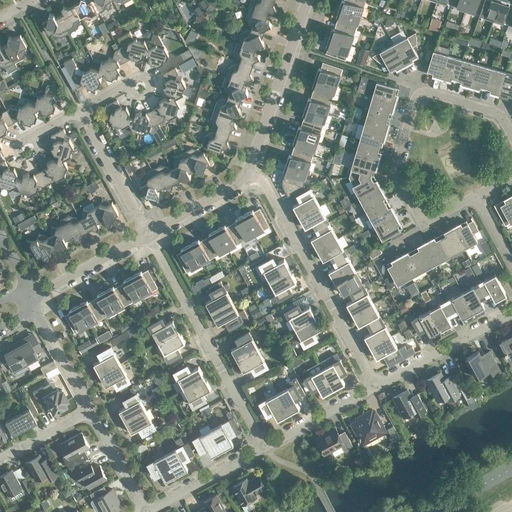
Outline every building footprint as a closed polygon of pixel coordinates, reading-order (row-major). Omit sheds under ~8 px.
[(80,0),(79,2),(74,5),(81,16),(83,15),(84,18),(91,20),(91,19),(90,19),(92,15),(98,11),(100,16),(101,16),(92,0),(87,0),(86,0),(80,0)] [(110,0),(92,0),(101,16),(99,11),(105,8),(109,9),(110,9),(112,3),(110,0)] [(274,0),(251,0),(248,8),(267,15),(269,10),(272,12),(277,9),(276,9),(273,4),(274,0)] [(365,1),(362,0),(341,0),(339,8),(360,15),(363,7),(364,6),(363,6),(365,1),(365,2),(365,1)] [(468,0),(452,0),(451,5),(452,5),(457,6),(456,6),(457,7),(465,9),(468,0)] [(468,0),(465,9),(474,12),(473,12),(474,13),(474,12),(479,14),(480,14),(484,0),(468,0)] [(500,0),(484,0),(480,14),(480,15),(480,14),(485,16),(486,16),(494,19),(500,0)] [(510,1),(508,0),(500,0),(494,19),(502,22),(503,22),(507,24),(508,24),(511,12),(511,4),(509,3),(510,1)] [(210,3),(206,8),(211,11),(215,7),(210,3)] [(81,16),(74,5),(69,8),(64,6),(64,5),(63,5),(62,10),(64,13),(60,15),(69,33),(78,28),(80,20),(78,18),(81,16)] [(197,5),(192,8),(195,14),(200,11),(197,5)] [(267,15),(248,8),(245,17),(249,25),(252,26),(251,28),(264,33),(266,27),(271,24),(271,25),(272,25),(269,20),(266,19),(267,15)] [(360,15),(339,8),(336,16),(338,17),(337,23),(356,29),(357,24),(358,24),(358,23),(360,15)] [(61,38),(69,33),(60,15),(56,18),(54,14),(49,13),(49,14),(48,19),(42,22),(49,34),(51,33),(53,35),(61,38)] [(356,29),(337,23),(335,28),(332,27),(329,36),(351,43),(353,35),(354,35),(355,30),(356,30),(356,29)] [(264,33),(251,28),(250,31),(247,30),(240,33),(237,42),(256,49),(257,45),(261,46),(265,44),(265,43),(264,43),(262,38),(264,33)] [(122,47),(119,49),(126,61),(131,58),(132,59),(133,58),(136,59),(137,60),(137,61),(143,57),(144,53),(147,54),(146,54),(147,55),(149,48),(144,40),(143,41),(137,40),(136,38),(134,40),(129,32),(117,38),(122,47)] [(417,45),(416,32),(407,37),(406,37),(402,40),(401,40),(394,44),(405,64),(409,62),(413,60),(412,57),(416,55),(417,57),(418,56),(413,46),(416,44),(416,45),(417,45)] [(9,43),(5,45),(15,63),(23,58),(26,50),(24,47),(27,46),(20,34),(15,37),(9,36),(10,35),(9,35),(8,40),(9,43)] [(351,43),(329,36),(326,46),(328,47),(326,53),(345,60),(346,59),(345,59),(347,54),(348,53),(347,53),(351,43)] [(256,49),(237,42),(234,52),(237,59),(240,60),(239,62),(252,67),(254,61),(259,59),(260,59),(258,54),(254,53),(256,49)] [(157,46),(156,44),(149,48),(147,55),(147,54),(150,54),(148,59),(152,65),(152,64),(153,64),(156,65),(157,66),(156,66),(157,66),(158,66),(161,72),(184,59),(181,54),(177,56),(168,54),(164,46),(162,47),(157,46)] [(405,64),(394,44),(386,48),(385,49),(381,51),(380,51),(380,52),(372,56),(382,64),(382,63),(385,61),(391,71),(392,71),(390,69),(395,66),(396,69),(405,64)] [(0,65),(5,67),(8,73),(18,68),(15,63),(5,45),(1,47),(0,45),(0,65)] [(188,45),(188,46),(189,49),(192,55),(194,59),(203,50),(188,45)] [(126,61),(119,49),(115,51),(112,58),(108,57),(108,59),(103,62),(101,61),(99,70),(102,75),(102,74),(104,73),(106,77),(113,79),(112,78),(113,78),(116,76),(117,76),(117,77),(119,70),(117,66),(119,65),(120,66),(120,65),(120,64),(126,61)] [(189,49),(181,54),(184,59),(192,55),(189,49)] [(434,51),(433,50),(427,72),(428,72),(428,70),(433,72),(433,74),(442,77),(448,55),(440,53),(440,52),(439,52),(434,51)] [(456,57),(448,55),(442,77),(451,79),(451,77),(457,78),(456,80),(456,81),(463,59),(462,59),(457,58),(457,57),(456,57)] [(193,57),(179,64),(183,71),(197,64),(193,57)] [(101,76),(102,75),(99,70),(90,67),(90,69),(85,72),(83,71),(82,75),(74,73),(76,65),(72,58),(63,63),(77,88),(83,85),(84,85),(83,84),(86,83),(88,87),(95,89),(94,88),(95,87),(98,86),(99,86),(98,86),(99,87),(101,80),(99,76),(101,75),(101,76)] [(463,59),(456,81),(457,78),(462,80),(461,83),(470,85),(477,63),(469,61),(468,61),(463,59)] [(252,67),(239,62),(239,65),(236,64),(228,67),(225,76),(244,83),(246,79),(249,80),(253,78),(253,77),(250,72),(252,67)] [(342,68),(323,62),(321,68),(319,67),(315,77),(337,85),(340,75),(340,74),(342,70),(342,68)] [(485,66),(477,63),(470,85),(479,88),(480,85),(485,87),(485,89),(491,67),(486,66),(485,66)] [(492,68),(491,67),(485,89),(486,87),(491,88),(490,91),(499,94),(506,72),(497,69),(492,68)] [(170,96),(169,96),(184,100),(186,95),(189,96),(192,87),(186,86),(181,78),(176,76),(177,72),(175,68),(163,75),(166,81),(165,81),(165,82),(166,83),(165,86),(164,86),(163,86),(167,92),(171,94),(170,96)] [(511,73),(506,72),(499,94),(508,96),(509,94),(511,94),(511,73)] [(244,83),(225,76),(222,86),(226,93),(229,94),(228,96),(240,101),(242,95),(247,93),(248,93),(246,88),(243,87),(244,83)] [(337,85),(315,77),(312,86),(315,87),(313,93),(332,99),(332,98),(333,94),(334,94),(334,93),(337,85)] [(398,88),(377,81),(376,83),(377,83),(375,87),(375,88),(373,96),(394,103),(397,94),(394,93),(396,88),(398,88)] [(62,96),(55,83),(51,86),(47,85),(45,92),(44,94),(39,97),(37,96),(35,104),(38,110),(38,109),(40,108),(42,112),(49,114),(49,113),(49,112),(52,111),(53,111),(53,112),(55,105),(53,101),(55,100),(56,100),(56,99),(62,96)] [(332,99),(313,93),(311,98),(308,97),(305,106),(327,113),(330,105),(330,104),(331,100),(332,100),(332,99)] [(184,101),(184,100),(169,96),(170,97),(170,99),(165,98),(159,101),(159,102),(160,102),(159,106),(158,106),(158,107),(152,110),(159,123),(163,121),(164,117),(170,118),(177,114),(179,118),(183,116),(182,114),(183,108),(185,107),(183,104),(184,101)] [(240,101),(228,96),(227,99),(224,98),(217,101),(213,111),(232,117),(234,113),(237,114),(242,112),(242,111),(241,111),(238,106),(240,101)] [(394,103),(373,96),(370,105),(370,104),(370,105),(369,110),(368,110),(368,111),(390,117),(388,116),(389,111),(392,112),(394,103)] [(126,135),(133,131),(129,124),(131,117),(131,118),(128,117),(129,113),(126,107),(125,108),(122,107),(121,106),(121,105),(120,106),(117,100),(104,107),(106,111),(111,112),(109,117),(114,125),(115,124),(121,126),(126,135)] [(10,108),(6,110),(13,123),(19,120),(20,120),(20,119),(22,118),(24,122),(31,124),(31,123),(31,122),(34,121),(35,121),(35,122),(37,115),(35,111),(37,110),(38,110),(35,104),(26,102),(26,104),(21,107),(19,106),(18,110),(10,108)] [(327,113),(305,106),(302,115),(305,116),(303,121),(322,127),(324,122),(324,121),(327,113)] [(13,123),(6,110),(3,112),(1,116),(0,116),(0,134),(1,135),(7,132),(6,131),(5,131),(6,127),(7,127),(8,127),(8,126),(13,123)] [(159,123),(152,110),(147,113),(146,112),(145,113),(146,113),(145,114),(141,113),(141,112),(141,111),(135,114),(134,119),(131,118),(131,117),(129,124),(133,131),(135,130),(140,132),(141,134),(149,129),(151,133),(152,133),(158,143),(166,138),(158,124),(159,123)] [(232,117),(213,111),(210,120),(214,127),(217,128),(216,130),(229,135),(231,129),(236,127),(237,127),(234,123),(231,121),(232,117)] [(390,117),(368,111),(367,116),(366,117),(367,117),(364,125),(386,131),(389,122),(386,122),(387,117),(390,117)] [(322,127),(303,121),(301,126),(299,125),(296,134),(317,142),(320,133),(320,134),(320,133),(322,128),(322,127)] [(386,131),(364,125),(362,133),(361,134),(360,139),(381,146),(381,145),(379,145),(381,140),(383,140),(386,131)] [(57,157),(57,158),(64,159),(71,155),(70,153),(72,148),(74,147),(69,139),(64,138),(65,133),(63,129),(50,136),(54,142),(53,143),(54,144),(53,147),(52,148),(52,147),(51,148),(54,154),(59,155),(58,157),(57,157)] [(229,135),(216,130),(215,133),(212,132),(205,135),(202,145),(221,151),(222,147),(226,148),(230,146),(230,145),(229,145),(227,140),(229,135)] [(317,142),(296,134),(293,143),(295,144),(293,149),(312,156),(313,155),(312,155),(314,150),(314,151),(315,150),(314,150),(317,142)] [(381,146),(360,139),(360,140),(358,145),(358,146),(356,154),(377,160),(380,151),(378,150),(379,145),(381,146)] [(192,148),(183,153),(193,170),(197,168),(199,171),(204,172),(203,172),(205,166),(210,163),(204,152),(201,153),(200,150),(192,148)] [(337,148),(334,155),(342,158),(344,151),(337,148)] [(312,156),(293,149),(291,155),(289,154),(286,163),(307,170),(310,162),(311,161),(310,161),(312,156)] [(193,170),(183,153),(175,157),(173,165),(174,168),(172,169),(178,181),(184,178),(189,179),(189,180),(191,175),(189,172),(193,170)] [(377,160),(356,154),(353,162),(353,163),(352,168),(352,167),(351,169),(349,177),(373,175),(373,174),(371,174),(372,169),(375,169),(377,160)] [(64,159),(57,158),(58,158),(57,161),(53,159),(47,163),(48,164),(47,167),(46,168),(46,167),(45,167),(46,169),(40,172),(47,184),(51,182),(52,178),(57,179),(65,175),(65,173),(66,168),(68,167),(64,159)] [(9,189),(17,185),(19,179),(19,178),(18,179),(16,179),(17,174),(14,168),(13,168),(14,169),(13,169),(9,168),(9,167),(8,167),(5,161),(0,163),(0,184),(1,187),(3,186),(8,187),(9,189)] [(307,170),(286,163),(283,171),(286,172),(284,178),(283,181),(283,184),(284,187),(285,189),(288,195),(288,196),(304,187),(304,186),(303,184),(304,179),(305,179),(305,178),(307,170)] [(160,165),(152,170),(161,187),(165,185),(167,188),(172,190),(172,189),(171,189),(173,184),(178,181),(172,169),(170,170),(168,167),(160,165)] [(161,187),(152,170),(143,174),(141,182),(143,185),(140,186),(140,187),(146,198),(152,195),(157,197),(158,197),(159,193),(157,190),(161,187)] [(47,184),(40,172),(34,175),(34,174),(33,174),(32,175),(29,174),(29,173),(29,172),(23,176),(21,180),(19,179),(17,185),(21,193),(23,192),(28,193),(29,195),(37,190),(39,185),(43,187),(47,184)] [(373,175),(349,177),(353,185),(354,187),(354,186),(356,191),(356,192),(356,191),(361,199),(381,188),(376,180),(374,181),(371,176),(373,175)] [(96,181),(90,184),(93,190),(99,186),(96,181)] [(385,196),(381,188),(361,199),(365,206),(365,207),(367,212),(368,212),(387,201),(385,202),(383,198),(385,196)] [(293,206),(299,217),(320,205),(314,194),(313,194),(310,189),(298,195),(301,201),(293,206)] [(511,195),(505,199),(506,202),(501,204),(500,202),(500,203),(501,205),(496,207),(495,205),(494,206),(505,225),(506,225),(510,222),(511,222),(511,221),(511,195)] [(92,203),(91,203),(101,220),(105,218),(107,221),(112,223),(112,222),(111,222),(113,217),(118,214),(112,202),(109,203),(108,200),(102,199),(101,199),(102,199),(101,204),(94,207),(92,203)] [(387,202),(387,201),(368,212),(368,213),(370,217),(371,218),(375,225),(395,214),(390,206),(388,207),(385,203),(387,202)] [(101,220),(91,203),(83,208),(81,215),(82,218),(80,219),(86,231),(92,228),(97,230),(99,226),(97,223),(101,220)] [(326,216),(320,205),(299,217),(305,228),(314,223),(316,228),(328,222),(325,217),(326,216)] [(269,227),(260,209),(252,213),(251,211),(243,215),(254,235),(261,231),(262,231),(262,230),(268,227),(269,227)] [(21,213),(14,216),(17,222),(24,218),(21,213)] [(399,223),(395,214),(375,225),(379,233),(379,234),(380,234),(382,238),(382,239),(402,228),(402,227),(400,229),(397,224),(399,223)] [(34,215),(28,218),(31,224),(37,221),(34,215)] [(68,215),(60,220),(69,238),(74,235),(75,239),(80,240),(80,239),(81,234),(86,231),(80,219),(78,221),(76,218),(68,215)] [(254,235),(243,215),(235,219),(236,222),(231,225),(241,242),(246,239),(246,240),(247,239),(246,239),(254,235)] [(479,231),(472,218),(471,218),(472,220),(468,223),(467,221),(466,221),(467,223),(462,226),(461,223),(453,228),(464,248),(471,244),(472,243),(476,241),(477,240),(473,233),(478,231),(479,231)] [(69,238),(60,220),(62,225),(56,228),(51,227),(52,226),(51,226),(49,233),(51,235),(48,237),(55,248),(60,245),(65,247),(65,248),(66,248),(67,243),(65,240),(69,238)] [(331,227),(328,222),(316,228),(319,234),(311,238),(317,249),(337,238),(331,227)] [(241,242),(231,225),(226,227),(225,225),(217,229),(228,249),(235,245),(236,245),(240,242),(240,243),(241,242)] [(464,248),(453,228),(444,232),(446,235),(441,237),(440,235),(451,255),(455,252),(456,252),(464,248)] [(228,249),(217,229),(209,234),(210,236),(205,239),(215,257),(215,256),(219,254),(220,254),(220,253),(228,249)] [(50,251),(55,248),(48,237),(46,238),(45,235),(38,233),(38,234),(39,234),(37,238),(31,242),(26,240),(26,239),(24,245),(28,253),(35,250),(38,255),(42,253),(44,256),(48,257),(49,257),(48,256),(50,251)] [(451,255),(440,235),(440,236),(441,238),(436,240),(435,238),(426,242),(437,262),(445,258),(446,258),(450,255),(451,255)] [(343,249),(337,238),(317,249),(323,260),(331,256),(334,261),(346,254),(343,249)] [(215,257),(205,239),(200,242),(198,239),(190,244),(201,264),(209,260),(210,259),(214,257),(215,257)] [(487,241),(481,244),(486,254),(492,251),(487,241)] [(437,262),(426,242),(418,247),(419,249),(415,252),(414,250),(413,250),(424,269),(425,269),(429,267),(430,266),(437,262)] [(201,264),(190,244),(182,248),(184,251),(176,254),(186,272),(187,272),(187,271),(191,269),(192,269),(201,264)] [(354,244),(346,249),(348,253),(356,249),(354,244)] [(382,252),(379,246),(368,252),(372,258),(382,252)] [(424,269),(413,250),(414,252),(410,254),(408,252),(400,257),(411,277),(418,272),(419,273),(419,272),(424,270),(424,269)] [(349,260),(346,254),(334,261),(337,266),(329,271),(335,282),(355,271),(349,260)] [(411,277),(400,257),(392,261),(393,263),(388,266),(387,264),(397,284),(399,284),(398,283),(403,281),(404,281),(403,281),(411,277)] [(263,270),(269,282),(290,270),(284,259),(275,264),(272,258),(260,265),(264,270),(263,270)] [(478,264),(472,267),(477,276),(483,273),(478,264)] [(244,266),(239,269),(242,275),(247,272),(244,266)] [(158,288),(148,270),(141,274),(139,272),(131,276),(142,296),(150,292),(151,292),(151,291),(156,288),(157,288),(158,288)] [(296,281),(290,270),(269,282),(275,293),(271,295),(274,301),(291,292),(288,286),(296,281)] [(361,282),(355,271),(335,282),(341,293),(349,288),(352,294),(364,287),(361,282)] [(484,280),(479,283),(485,295),(490,292),(495,301),(507,295),(495,274),(484,280)] [(142,296),(131,276),(123,280),(125,283),(120,286),(129,303),(130,303),(134,300),(134,301),(135,300),(142,296)] [(389,277),(384,280),(389,289),(394,286),(389,277)] [(414,282),(406,286),(412,296),(419,292),(414,282)] [(485,295),(479,283),(473,286),(462,292),(474,313),(485,307),(480,298),(485,295)] [(206,302),(212,313),(232,302),(226,291),(223,285),(211,292),(214,297),(206,302)] [(129,303),(120,286),(114,288),(113,286),(105,290),(116,310),(123,306),(124,306),(129,303),(129,304),(129,303)] [(367,292),(364,287),(352,294),(355,299),(346,303),(353,315),(373,303),(367,292)] [(116,310),(105,290),(97,295),(98,297),(93,300),(103,318),(103,317),(108,315),(109,315),(108,314),(116,310)] [(474,313),(462,292),(451,298),(446,301),(453,313),(458,310),(462,319),(474,313)] [(103,318),(93,300),(88,303),(87,300),(79,305),(90,325),(97,321),(98,320),(102,318),(103,318)] [(453,313),(446,301),(441,304),(430,310),(441,330),(452,324),(447,316),(453,313)] [(238,312),(232,302),(212,313),(218,324),(224,321),(229,331),(243,323),(249,320),(243,309),(238,312)] [(264,302),(259,305),(264,314),(269,311),(264,302)] [(379,314),(373,303),(353,315),(359,326),(367,321),(370,326),(382,320),(379,314)] [(404,303),(399,306),(402,311),(407,308),(404,303)] [(90,325),(79,305),(71,309),(72,312),(65,315),(75,333),(76,333),(75,332),(80,330),(81,330),(90,325)] [(289,317),(295,328),(316,317),(310,306),(301,311),(298,305),(286,311),(289,317)] [(257,307),(250,311),(255,319),(262,315),(257,307)] [(441,330),(430,310),(419,316),(413,319),(419,331),(425,328),(430,337),(441,330)] [(271,313),(266,316),(268,321),(274,318),(271,313)] [(263,316),(258,320),(261,327),(267,323),(263,316)] [(322,328),(316,317),(295,328),(301,339),(304,345),(316,338),(313,333),(322,328)] [(152,331),(158,342),(179,331),(173,320),(164,325),(161,319),(149,325),(152,331)] [(385,325),(382,320),(370,326),(373,331),(364,336),(370,347),(391,336),(385,325)] [(404,321),(398,324),(402,330),(408,327),(404,321)] [(126,331),(119,335),(122,340),(129,336),(126,331)] [(185,342),(179,331),(158,342),(164,353),(171,364),(182,358),(176,347),(185,342)] [(231,349),(237,360),(258,349),(252,338),(248,332),(237,338),(240,344),(231,349)] [(511,332),(511,333),(511,332),(511,336),(501,342),(506,351),(505,352),(506,355),(508,354),(511,361),(511,332)] [(14,343),(25,363),(27,366),(39,360),(37,357),(44,354),(33,333),(32,334),(34,337),(24,342),(22,339),(14,343)] [(397,347),(391,336),(370,347),(376,358),(385,354),(388,359),(400,353),(397,347)] [(414,339),(409,341),(413,349),(418,346),(414,339)] [(25,363),(14,343),(6,348),(8,351),(0,355),(0,360),(5,369),(11,366),(13,369),(25,363)] [(93,363),(100,374),(120,363),(114,352),(111,347),(99,353),(102,359),(93,363)] [(264,360),(258,349),(237,360),(243,371),(252,366),(255,372),(267,366),(264,360)] [(293,350),(285,354),(289,362),(297,358),(293,350)] [(481,356),(479,351),(466,358),(476,378),(489,371),(491,375),(500,370),(489,351),(483,354),(484,355),(481,356)] [(336,354),(319,363),(333,389),(345,383),(340,375),(346,372),(339,360),(336,354)] [(56,366),(53,361),(40,368),(43,373),(45,372),(56,366)] [(126,374),(120,363),(100,374),(106,386),(114,381),(117,387),(129,380),(126,374)] [(333,389),(319,363),(308,369),(311,375),(306,378),(312,390),(318,387),(322,395),(333,389)] [(59,372),(56,366),(45,372),(48,378),(59,372)] [(178,378),(184,389),(204,378),(198,367),(190,371),(187,366),(175,372),(178,378)] [(440,372),(426,380),(438,401),(446,396),(449,401),(460,394),(463,392),(458,384),(455,385),(450,376),(444,379),(440,372)] [(288,387),(277,393),(288,414),(299,408),(295,399),(305,394),(296,377),(286,383),(288,387)] [(211,389),(204,378),(184,389),(190,400),(193,406),(205,399),(202,394),(211,389)] [(466,400),(473,396),(465,380),(458,384),(463,392),(466,400)] [(47,393),(46,392),(43,386),(32,392),(43,411),(47,409),(51,410),(53,414),(54,413),(53,412),(57,410),(58,411),(58,410),(66,406),(64,402),(67,400),(62,390),(58,391),(56,388),(47,393)] [(411,397),(407,390),(393,398),(404,417),(413,413),(415,417),(426,411),(417,394),(411,397)] [(478,390),(472,393),(476,400),(482,397),(478,390)] [(119,410),(125,421),(146,410),(140,399),(139,399),(136,393),(124,400),(128,406),(119,410)] [(288,414),(277,393),(266,399),(266,400),(255,406),(262,417),(273,411),(277,420),(288,414)] [(161,394),(155,398),(158,403),(164,400),(161,394)] [(12,435),(36,422),(33,416),(38,414),(30,398),(24,401),(28,408),(4,421),(5,422),(9,429),(12,435)] [(152,421),(146,410),(125,421),(131,432),(140,428),(143,433),(155,427),(152,421)] [(371,410),(365,413),(364,414),(364,415),(364,416),(351,424),(361,442),(375,435),(376,437),(386,431),(375,411),(373,412),(371,410)] [(222,423),(211,430),(222,450),(233,444),(229,436),(234,432),(228,421),(222,424),(222,423)] [(392,442),(400,438),(393,425),(387,429),(391,435),(389,436),(392,442)] [(341,445),(341,446),(343,451),(353,446),(346,434),(340,437),(336,429),(329,433),(330,434),(325,436),(325,435),(316,440),(324,454),(341,445)] [(222,450),(211,430),(200,436),(194,439),(201,451),(206,448),(211,456),(222,450)] [(80,462),(76,455),(90,447),(81,433),(60,444),(66,455),(63,457),(69,469),(80,462)] [(176,448),(165,454),(176,475),(188,469),(183,461),(189,457),(182,446),(176,449),(176,448)] [(49,473),(49,474),(51,478),(58,475),(48,457),(42,460),(39,454),(26,462),(36,480),(49,473)] [(176,475),(165,454),(154,461),(148,464),(155,476),(161,473),(165,481),(176,475)] [(361,458),(355,462),(357,467),(364,463),(361,458)] [(93,469),(90,463),(75,471),(81,482),(84,480),(89,488),(107,479),(99,465),(93,469)] [(22,488),(11,469),(0,475),(0,480),(8,495),(22,488)] [(67,470),(61,473),(64,479),(70,476),(67,470)] [(248,482),(246,478),(232,486),(242,505),(256,497),(254,494),(265,488),(259,476),(248,482)] [(25,477),(20,480),(27,492),(32,489),(25,477)] [(98,511),(103,509),(104,511),(112,511),(121,508),(115,497),(116,496),(112,489),(107,492),(104,486),(90,494),(93,500),(92,500),(91,502),(96,511),(98,511)] [(72,492),(71,493),(72,495),(75,501),(76,502),(77,501),(77,500),(82,497),(80,494),(76,493),(74,494),(72,492)] [(203,502),(206,507),(196,511),(225,511),(216,495),(203,502)] [(47,500),(41,503),(44,509),(50,505),(47,500)]
